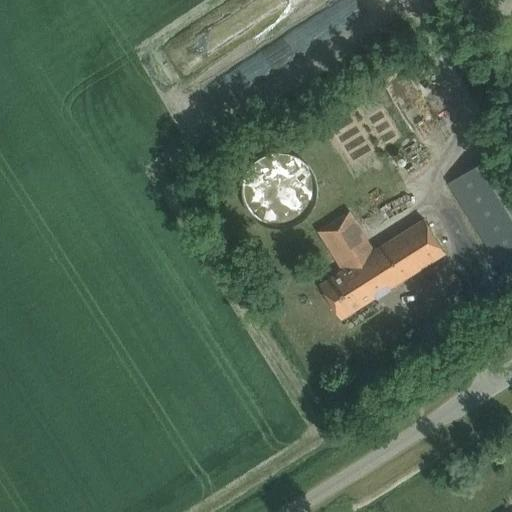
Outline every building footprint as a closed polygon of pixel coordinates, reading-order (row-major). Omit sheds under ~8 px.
[(402,83),(411,102),(440,88),(431,69),(402,83)] [(422,114),(439,140),(454,131),(437,104),(422,114)] [(415,173),(432,163),(411,123),(394,133),(415,173)] [(305,147),(301,156),(282,148),(271,172),(305,187),(320,154),(305,147)] [(511,159),(505,148),(449,182),(506,273),(511,269),(511,159)] [(342,318),(445,252),(424,219),(374,250),(350,212),(319,231),(344,269),(321,284),(342,318)]
